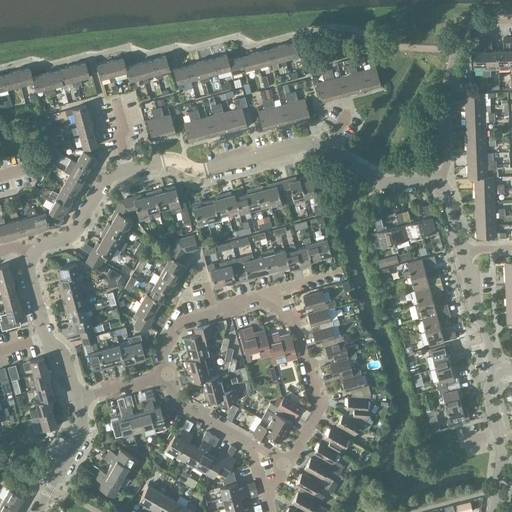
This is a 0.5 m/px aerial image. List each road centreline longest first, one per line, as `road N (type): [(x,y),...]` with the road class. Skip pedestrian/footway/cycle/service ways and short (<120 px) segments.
road 1 (unclassified): [(127,169),(170,159),(200,171),(310,143),(378,181),(435,182)]
road 2 (residential): [(511,19),(464,20),(444,97),(446,165),(435,182)]
road 3 (residential): [(288,462),(320,407),(293,322),(255,300)]
road 4 (unclassified): [(75,399),(63,356),(43,326),(28,273),(32,254)]
road 5 (unclassified): [(496,373),(486,392),(501,452),(494,511)]
road 6 (unclassified): [(32,254),(71,234),(103,181),(127,169)]
road 7 (unclassified): [(460,250),(496,373)]
road 8 (unclassified): [(36,511),(80,433),(75,399)]
